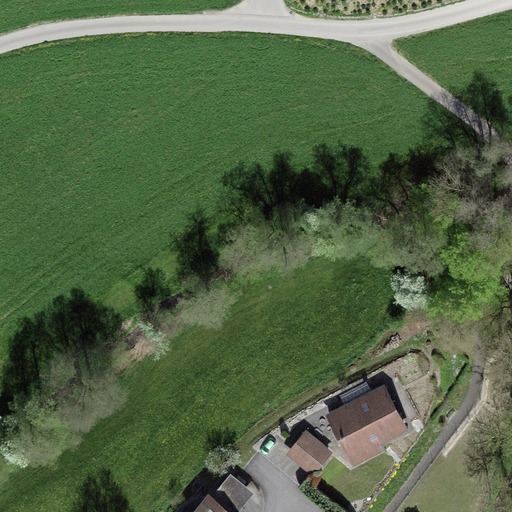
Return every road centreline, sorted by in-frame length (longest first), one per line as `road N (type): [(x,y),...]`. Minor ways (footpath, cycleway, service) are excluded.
road 1 (residential): [(0,49),(97,30),(259,24)]
road 2 (residential): [(359,33),(511,162)]
road 3 (residential): [(359,33),(511,1)]
